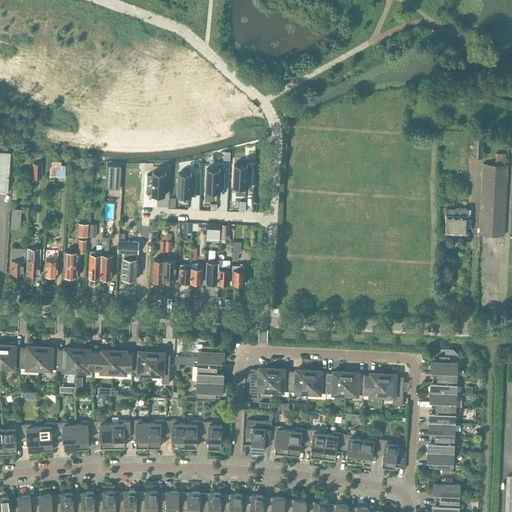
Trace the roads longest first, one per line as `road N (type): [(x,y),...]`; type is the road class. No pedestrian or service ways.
road 1 (residential): [(262,351),(412,361),(406,498)]
road 2 (residential): [(0,307),(265,320)]
road 3 (residential): [(265,320),(511,331)]
road 4 (residential): [(234,470),(0,474)]
road 5 (residential): [(406,498),(379,486),(234,470)]
road 6 (residential): [(234,470),(240,356),(262,351)]
road 7 (residential): [(141,212),(271,218)]
